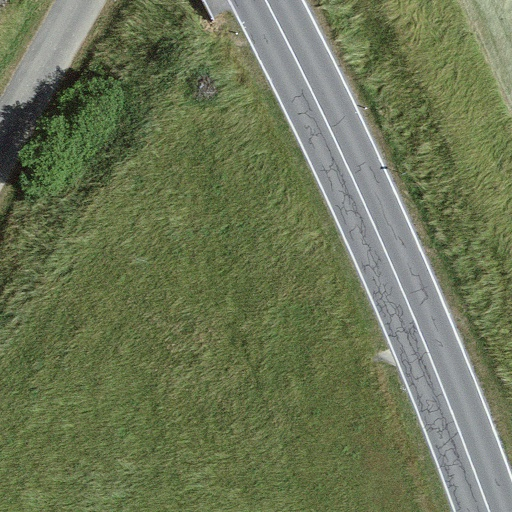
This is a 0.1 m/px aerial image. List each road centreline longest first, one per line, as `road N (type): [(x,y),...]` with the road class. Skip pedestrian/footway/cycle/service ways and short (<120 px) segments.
road 1 (primary): [(265,0),(418,326),(488,511)]
road 2 (track): [(0,147),(76,0)]
